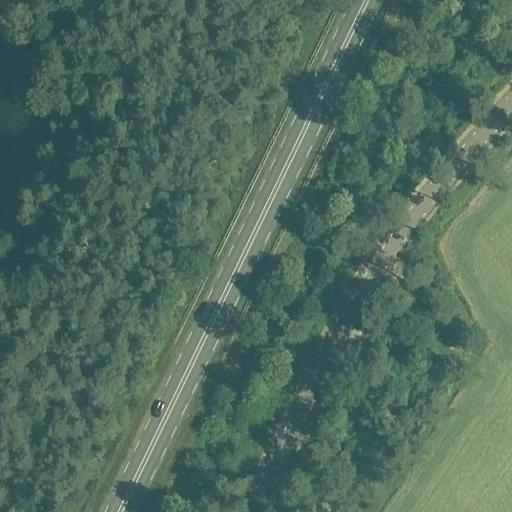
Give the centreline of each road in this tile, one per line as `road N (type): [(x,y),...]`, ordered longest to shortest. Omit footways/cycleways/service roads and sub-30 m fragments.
road 1 (primary): [(122,511),(367,0)]
road 2 (unclassified): [(254,511),(364,285),(431,190),(511,101)]
